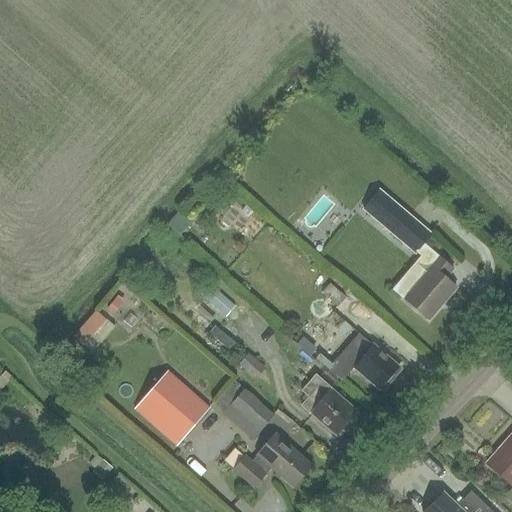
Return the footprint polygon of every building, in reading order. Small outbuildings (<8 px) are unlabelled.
[(380,192),(363,211),(415,255),(431,236),(380,192)] [(226,209),(224,226),(243,228),(244,211),(226,209)] [(429,321),(457,289),(445,278),(451,271),(435,256),(424,269),(428,272),(404,299),(429,321)] [(84,345),(106,320),(95,310),(72,335),(84,345)] [(358,334),(349,344),(350,345),(328,370),(343,383),(353,370),(379,392),(400,368),(373,345),(372,346),(358,334)] [(239,367),(255,381),(265,370),(249,355),(239,367)] [(134,410),(177,448),(210,410),(168,372),(134,410)] [(339,438),(357,417),(344,406),(348,402),(316,374),(302,390),(310,397),(302,406),(339,438)] [(222,415),(254,442),(276,416),(234,381),(215,404),(225,412),(222,415)] [(511,431),(484,463),(511,489),(511,431)] [(295,487),(312,468),(275,434),(251,461),(246,456),(235,467),(257,487),(274,469),(295,487)] [(485,511),(484,511),(457,511),(442,497),(426,511),(485,511)]
